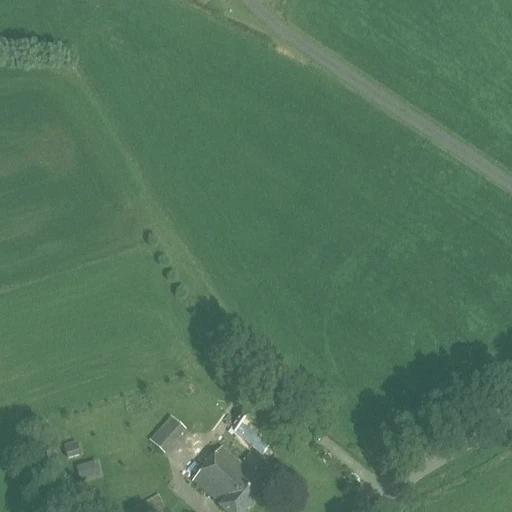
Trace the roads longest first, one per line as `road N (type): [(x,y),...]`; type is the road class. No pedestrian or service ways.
road 1 (unknown): [(245,0),(511,187)]
road 2 (unclassified): [(366,511),(511,421)]
